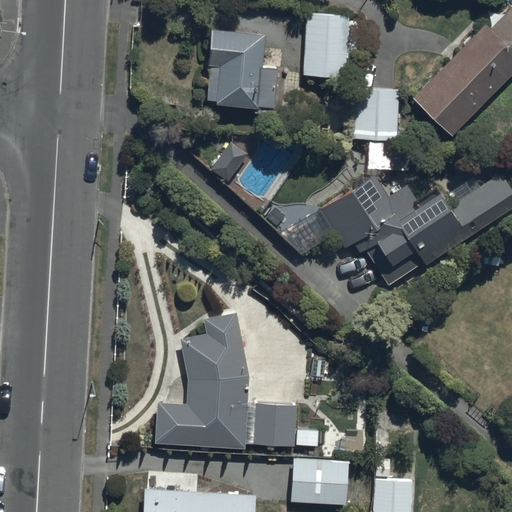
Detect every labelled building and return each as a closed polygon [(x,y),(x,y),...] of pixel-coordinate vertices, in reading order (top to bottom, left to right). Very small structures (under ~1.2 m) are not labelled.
[(504,0),(415,98),(458,138),(511,78),(511,5),(506,0),(504,0)] [(347,8),(306,6),(302,72),(343,75),(347,8)] [(259,59),(263,28),(210,22),(206,60),(209,60),(205,97),(254,102),(253,110),(271,112),(277,61),(259,59)] [(398,82),(354,81),(353,134),(397,135),(398,82)] [(227,177),(246,147),(226,135),(208,166),(227,177)] [(364,243),(386,279),(511,202),(511,183),(502,168),(450,200),(438,181),(417,194),(408,179),(388,191),(374,168),(318,202),(344,244),(352,239),(358,247),(364,243)] [(155,440),(248,448),(250,371),(238,312),(170,326),(182,382),(182,405),(159,403),(155,440)] [(297,398),(255,395),(253,441),(316,445),(317,426),(295,425),(297,398)] [(347,457),(290,454),(288,497),(345,500),(347,457)] [(411,511),(413,474),(372,473),(370,511),(411,511)] [(145,511),(257,511),(259,496),(147,489),(145,511)]
